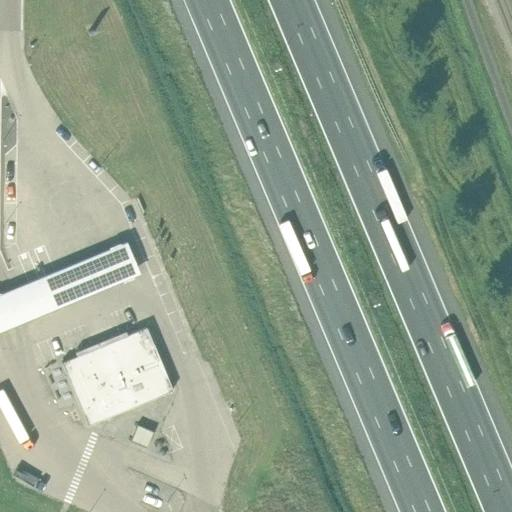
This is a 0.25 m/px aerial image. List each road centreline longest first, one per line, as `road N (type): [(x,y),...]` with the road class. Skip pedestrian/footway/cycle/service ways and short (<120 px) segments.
road 1 (motorway): [(203,0),(419,511)]
road 2 (motorway): [(506,511),(290,0)]
road 3 (track): [(511,255),(419,0)]
